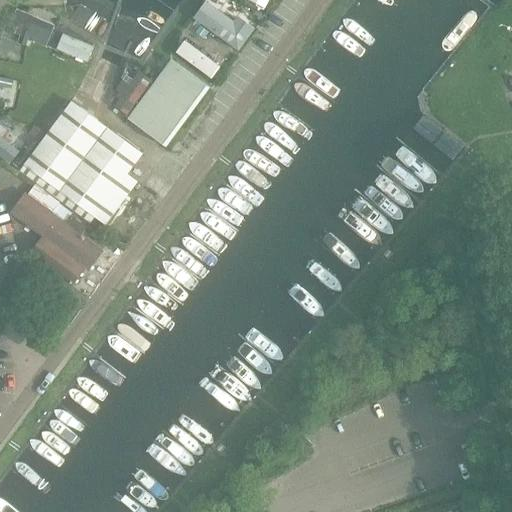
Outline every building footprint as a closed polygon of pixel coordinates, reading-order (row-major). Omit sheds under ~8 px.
[(241,49),(257,25),(238,13),(236,17),(208,0),(205,0),(194,19),(241,49)] [(11,34),(48,47),(57,23),(21,9),(11,34)] [(58,48),(89,61),(96,44),(64,32),(58,48)] [(177,51),(213,77),(222,65),(186,39),(177,51)] [(128,119),(138,126),(165,146),(209,86),(171,58),(163,69),(128,119)] [(114,107),(127,116),(151,80),(138,72),(130,84),(123,79),(115,90),(119,92),(115,97),(119,99),(114,107)] [(0,109),(13,113),(22,80),(0,74),(0,109)] [(137,182),(126,174),(142,153),(71,101),(20,171),(90,223),(101,231),(137,182)] [(0,151),(17,161),(23,150),(6,139),(11,130),(0,123),(0,151)] [(71,286),(85,267),(87,269),(102,250),(86,238),(89,235),(83,230),(80,234),(25,193),(13,209),(45,233),(43,236),(29,255),(71,286)]
